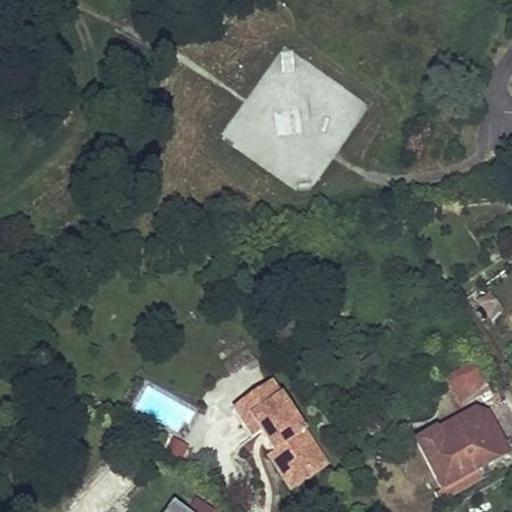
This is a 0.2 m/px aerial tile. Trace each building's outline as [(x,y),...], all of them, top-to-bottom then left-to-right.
[(501,307),(493,296),(483,303),(491,314),(501,307)] [(366,370),(379,362),(376,356),(362,364),(366,370)] [(441,381),(460,407),(488,386),(469,361),(441,381)] [(270,439),(266,441),(274,454),(284,467),(295,460),(303,472),(322,459),(270,385),(233,411),(253,439),(260,434),(265,431),(270,439)] [(442,490),(434,493),(440,502),(511,462),(511,461),(487,416),(482,413),(479,412),(474,412),(470,414),(495,460),(442,490)] [(416,444),(442,490),(495,460),(470,414),(416,444)] [(371,415),(354,426),(363,440),(380,429),(371,415)] [(260,434),(266,441),(270,439),(265,431),(260,434)] [(189,448),(174,436),(165,447),(180,459),(189,448)] [(327,465),(322,459),(303,472),(295,460),(284,467),(274,454),(268,458),(291,490),(327,465)]
